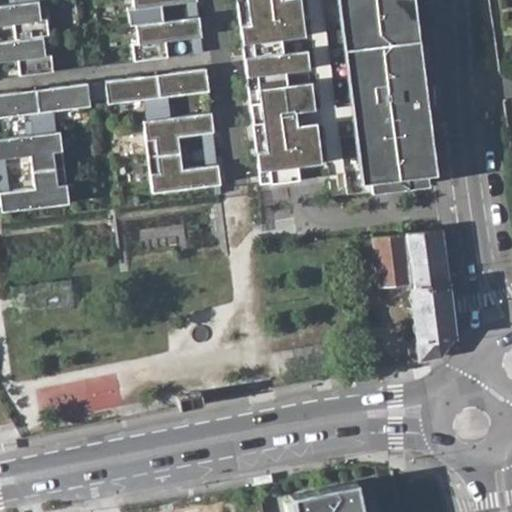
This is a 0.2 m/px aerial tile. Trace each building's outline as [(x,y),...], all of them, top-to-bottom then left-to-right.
[(15,0),(15,1),(10,2),(0,3),(0,23),(13,21),(15,38),(0,39),(0,59),(17,57),(19,74),(52,70),(50,52),(44,53),(42,34),(48,33),(46,16),(40,17),(37,0),(15,0)] [(131,0),(132,5),(127,6),(129,24),(135,23),(137,41),(131,42),(133,59),(167,55),(165,39),(191,35),(200,34),(198,15),(186,16),(162,19),(160,3),(183,0),(131,0)] [(198,15),(195,0),(184,0),(186,16),(198,15)] [(317,176),(295,0),(235,0),(258,184),(270,182),(317,176)] [(335,0),(360,191),(436,180),(412,0),(335,0)] [(193,52),(202,51),(200,34),(191,35),(193,52)] [(106,97),(107,101),(144,97),(147,118),(142,119),(151,191),(219,182),(217,162),(206,164),(181,167),(177,134),(213,130),(210,110),(175,115),(169,115),(167,102),(166,94),(207,89),(204,66),(104,78),(104,79),(106,97)] [(86,82),(88,99),(106,97),(104,79),(86,82)] [(86,81),(0,91),(0,114),(29,111),(30,119),(32,133),(26,133),(0,136),(0,156),(4,156),(29,153),(33,185),(8,189),(0,189),(0,209),(68,201),(58,130),(54,130),(51,108),(89,104),(88,99),(86,82),(86,81)] [(213,130),(201,131),(206,164),(217,162),(213,130)] [(4,156),(0,156),(0,189),(8,189),(4,156)] [(441,229),(371,237),(378,293),(395,294),(409,288),(415,339),(409,340),(412,362),(439,357),(454,336),(441,229)] [(198,391),(175,396),(177,408),(201,404),(198,391)] [(273,472),(253,476),(255,483),(275,479),(273,472)] [(363,511),(359,496),(295,510),(294,511),(363,511)] [(236,511),(262,511),(260,500),(235,505),(236,511)]
